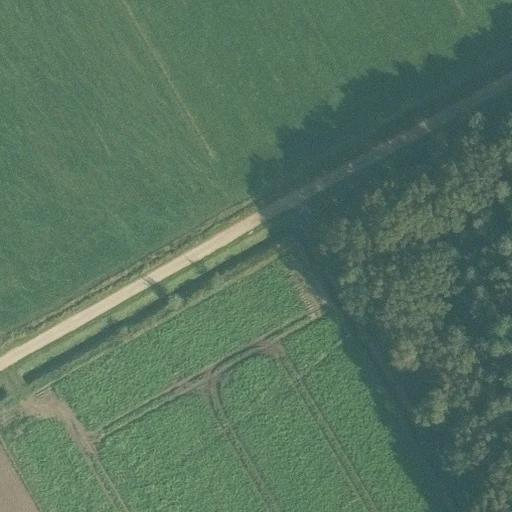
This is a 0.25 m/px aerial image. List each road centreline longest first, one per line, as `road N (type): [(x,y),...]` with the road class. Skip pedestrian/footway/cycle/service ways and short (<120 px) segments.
road 1 (track): [(289,203),(470,511)]
road 2 (track): [(289,203),(0,366)]
road 3 (track): [(511,76),(289,203)]
